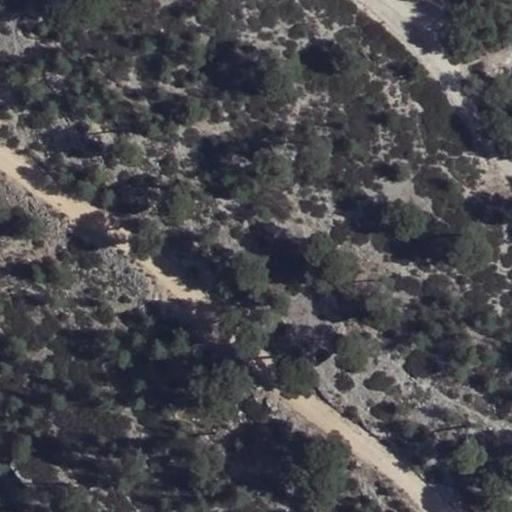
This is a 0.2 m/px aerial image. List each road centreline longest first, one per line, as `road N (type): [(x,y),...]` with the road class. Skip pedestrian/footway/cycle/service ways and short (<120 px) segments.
road 1 (track): [(0,157),(246,335),(443,511)]
road 2 (unclassified): [(511,167),(483,141),(401,24),(370,0)]
